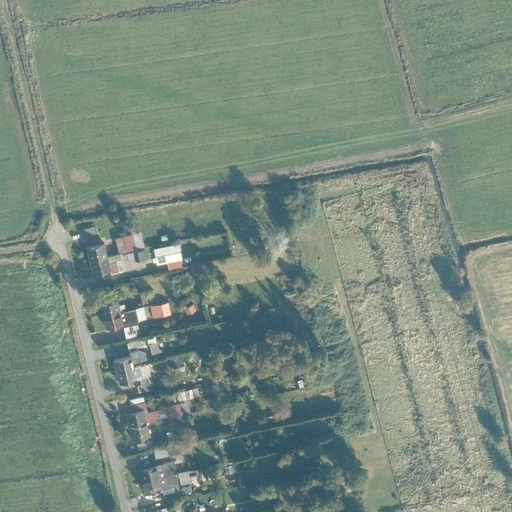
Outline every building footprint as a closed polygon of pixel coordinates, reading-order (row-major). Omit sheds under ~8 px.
[(95,226),(82,228),(84,235),(96,233),(95,226)] [(185,263),(180,242),(155,248),(158,263),(168,260),(169,267),(185,263)] [(104,243),(86,246),(89,260),(107,257),(104,243)] [(150,257),(149,246),(135,248),(136,258),(150,257)] [(107,257),(89,260),(92,273),(110,269),(111,273),(121,271),(119,261),(108,263),(107,257)] [(117,300),(99,304),(102,316),(120,312),(117,300)] [(153,316),(172,314),(170,301),(151,303),(153,316)] [(196,303),(186,305),(188,312),(197,310),(196,303)] [(135,309),(120,312),(102,316),(105,328),(138,320),(135,309)] [(135,325),(124,328),(126,338),(138,336),(135,325)] [(130,355),(113,359),(116,371),(133,367),(133,364),(147,360),(145,352),(138,349),(130,351),(130,355)] [(133,367),(116,371),(119,384),(136,379),(133,367)] [(174,391),(175,400),(196,397),(195,388),(174,391)] [(131,412),(126,413),(129,426),(146,423),(141,402),(129,405),(131,412)] [(170,416),(184,414),(183,402),(168,404),(170,416)] [(146,423),(129,426),(132,440),(150,436),(146,423)] [(151,441),(137,444),(138,450),(153,447),(151,441)] [(168,449),(154,452),(156,459),(169,456),(168,449)] [(172,461),(139,469),(142,482),(175,474),(172,461)] [(191,469),(180,471),(182,483),(192,482),(191,469)] [(175,474),(142,482),(145,494),(178,486),(175,474)]
